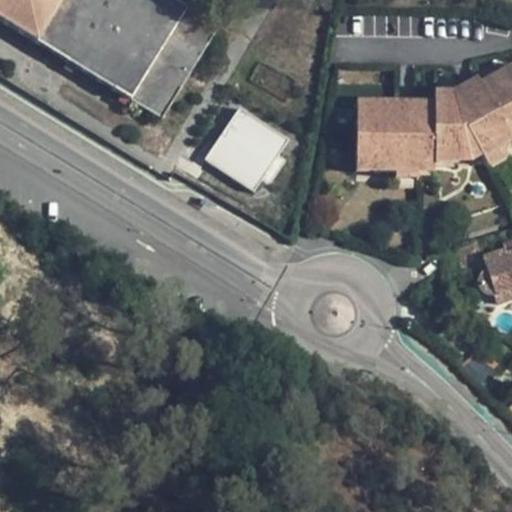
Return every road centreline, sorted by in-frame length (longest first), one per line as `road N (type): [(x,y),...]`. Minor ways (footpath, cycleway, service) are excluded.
road 1 (tertiary): [(298,285),(0,108)]
road 2 (tertiary): [(0,131),(289,310)]
road 3 (tertiary): [(370,342),(511,472)]
road 4 (unknown): [(511,47),(340,61)]
road 5 (tertiary): [(370,342),(381,305),(369,281),(332,267),(298,285)]
